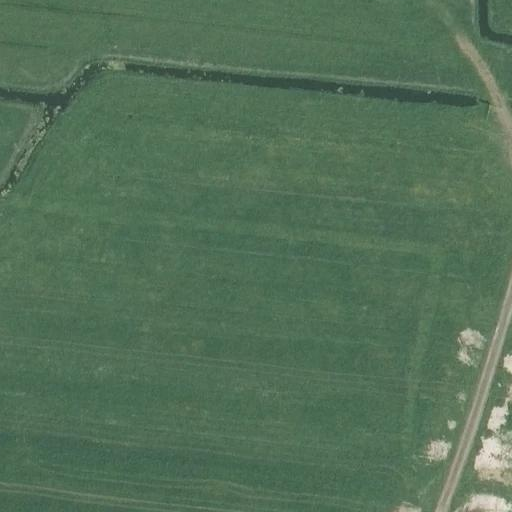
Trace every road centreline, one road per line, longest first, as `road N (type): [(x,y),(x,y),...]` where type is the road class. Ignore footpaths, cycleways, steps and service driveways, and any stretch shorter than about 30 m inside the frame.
road 1 (track): [(511,307),(440,511)]
road 2 (track): [(511,124),(445,19)]
